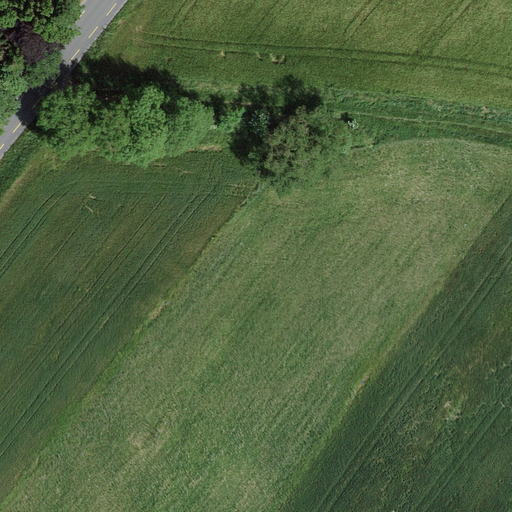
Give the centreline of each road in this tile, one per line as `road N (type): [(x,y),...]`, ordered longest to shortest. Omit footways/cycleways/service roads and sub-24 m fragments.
road 1 (track): [(39,90),(511,132)]
road 2 (tertiary): [(110,0),(0,139)]
